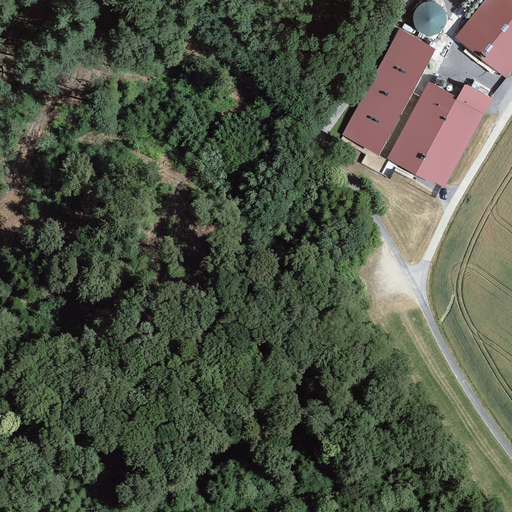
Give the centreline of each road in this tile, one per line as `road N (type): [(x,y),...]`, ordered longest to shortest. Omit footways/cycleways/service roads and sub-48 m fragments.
road 1 (track): [(143,0),(353,184),(460,378),(511,452)]
road 2 (track): [(511,106),(456,198),(417,292)]
